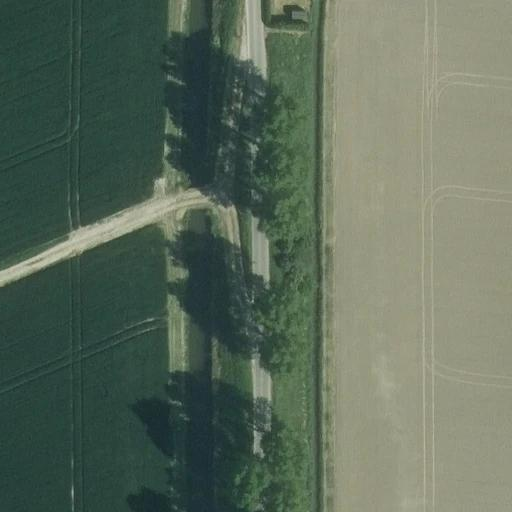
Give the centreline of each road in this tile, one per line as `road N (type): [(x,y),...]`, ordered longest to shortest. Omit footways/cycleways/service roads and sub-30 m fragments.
road 1 (unclassified): [(262,511),(255,0)]
road 2 (track): [(255,20),(237,65),(223,197),(239,304),(261,347)]
road 3 (track): [(0,276),(173,202),(223,197)]
